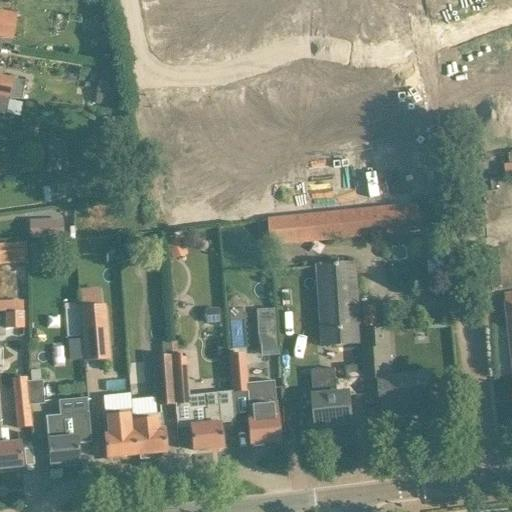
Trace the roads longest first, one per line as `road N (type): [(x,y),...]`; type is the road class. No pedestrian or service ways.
road 1 (residential): [(127,0),(141,78),(215,74),(297,48),(401,51),(511,14)]
road 2 (residential): [(489,479),(451,205)]
road 3 (secondary): [(189,511),(361,495)]
road 4 (secondary): [(361,495),(489,479)]
